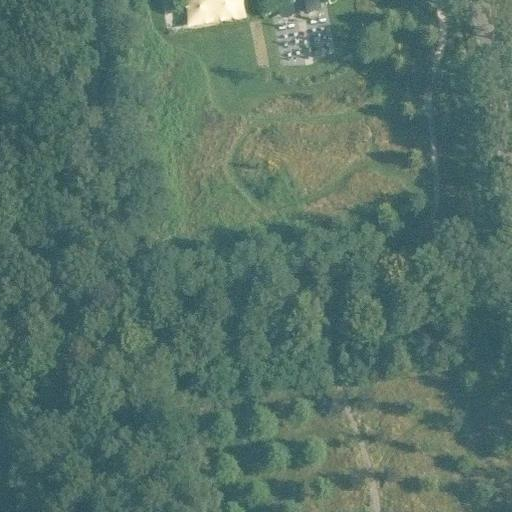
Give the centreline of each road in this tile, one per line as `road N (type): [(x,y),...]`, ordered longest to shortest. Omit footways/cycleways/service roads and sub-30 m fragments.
road 1 (track): [(0,375),(511,287)]
road 2 (track): [(111,355),(43,0)]
road 3 (unclassified): [(511,183),(479,0)]
road 4 (track): [(111,355),(141,511)]
